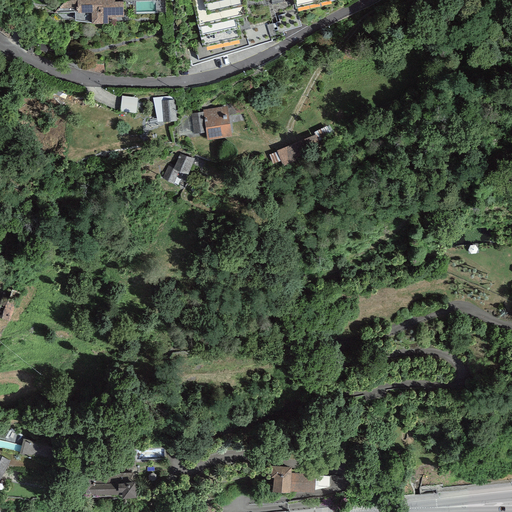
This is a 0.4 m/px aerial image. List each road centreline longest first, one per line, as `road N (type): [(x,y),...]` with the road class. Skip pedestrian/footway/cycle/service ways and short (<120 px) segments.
road 1 (trunk): [(511,379),(0,40)]
road 2 (residential): [(371,0),(244,65),(175,82),(108,82),(33,60),(0,41)]
road 3 (primary): [(511,495),(383,511)]
